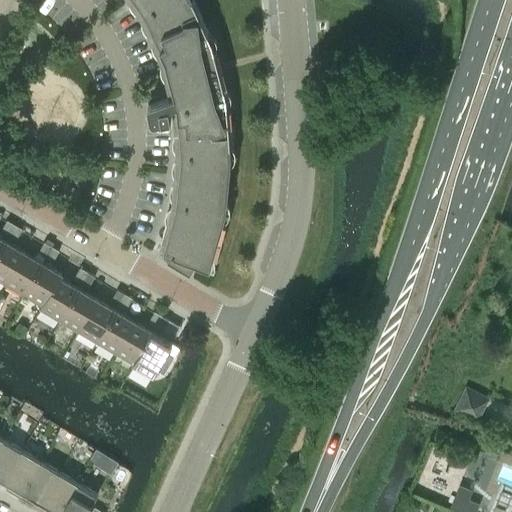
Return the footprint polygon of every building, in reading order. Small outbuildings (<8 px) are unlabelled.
[(136,0),(145,12),(165,57),(167,66),(174,90),(147,100),(150,116),(152,119),(155,120),(171,117),(168,103),(168,101),(176,98),(178,104),(181,153),(177,202),(163,250),(170,252),(168,259),(168,258),(167,259),(190,273),(196,262),(204,265),(208,255),(213,257),(226,211),(231,154),(227,96),(217,57),(212,40),(193,0),(136,0)] [(8,235),(14,223),(7,219),(1,228),(8,235)] [(22,228),(14,223),(8,235),(16,237),(22,228)] [(0,279),(5,282),(23,250),(5,239),(0,248),(0,279)] [(45,257),(52,245),(44,241),(38,250),(45,257)] [(59,249),(52,245),(45,257),(53,259),(59,249)] [(23,250),(5,282),(24,293),(43,261),(23,250)] [(61,277),(60,276),(62,273),(43,261),(24,293),(42,304),(45,306),(61,277)] [(81,282),(87,271),(80,266),(74,276),(81,282)] [(81,282),(89,285),(95,275),(87,271),(81,282)] [(40,307),(59,319),(78,287),(61,277),(45,306),(42,304),(40,307)] [(78,287),(59,319),(79,331),(98,298),(78,287)] [(118,304),(125,293),(117,288),(111,298),(118,304)] [(118,304),(126,307),(132,297),(125,293),(118,304)] [(115,308),(98,298),(79,331),(96,340),(115,308)] [(115,308),(96,340),(116,352),(134,320),(115,308)] [(155,326),(162,314),(154,310),(149,320),(155,326)] [(155,326),(164,328),(169,319),(162,314),(155,326)] [(134,362),(152,330),(134,320),(116,352),(134,362)] [(174,355),(167,351),(172,342),(152,330),(134,362),(153,374),(156,368),(162,372),(174,355)] [(465,383),(453,407),(477,419),(490,395),(465,383)] [(0,478),(2,479),(21,448),(2,438),(0,441),(0,478)] [(39,459),(21,448),(2,479),(8,483),(5,488),(17,495),(39,459)] [(41,502),(59,471),(39,459),(17,495),(33,504),(36,499),(41,502)] [(59,471),(41,502),(45,505),(42,510),(46,511),(59,511),(77,482),(59,471)] [(77,482),(59,511),(86,511),(97,493),(77,482)] [(451,507),(462,511),(474,511),(479,503),(456,494),(451,507)]
